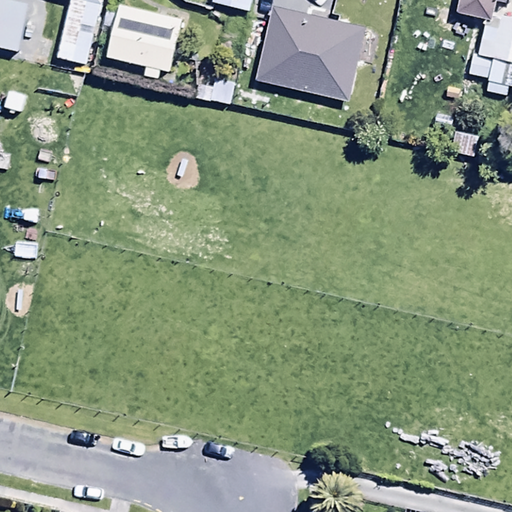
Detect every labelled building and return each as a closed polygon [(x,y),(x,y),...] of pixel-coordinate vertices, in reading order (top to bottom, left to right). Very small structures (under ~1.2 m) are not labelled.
[(13,2),(0,0),(0,26),(10,28),(13,2)] [(46,0),(46,1),(71,7),(57,65),(88,73),(105,0),(46,0)] [(215,0),(213,12),(251,20),(255,0),(215,0)] [(454,0),(452,10),(489,20),(493,1),(504,3),(504,0),(454,0)] [(511,15),(499,12),(498,15),(492,13),(489,26),(485,25),(477,55),(491,59),(485,80),(500,85),(506,63),(511,64),(511,15)] [(181,28),(121,13),(108,67),(146,76),(144,86),(160,90),(162,81),(168,82),(181,28)] [(358,34),(268,14),(252,81),(343,101),(358,34)]
